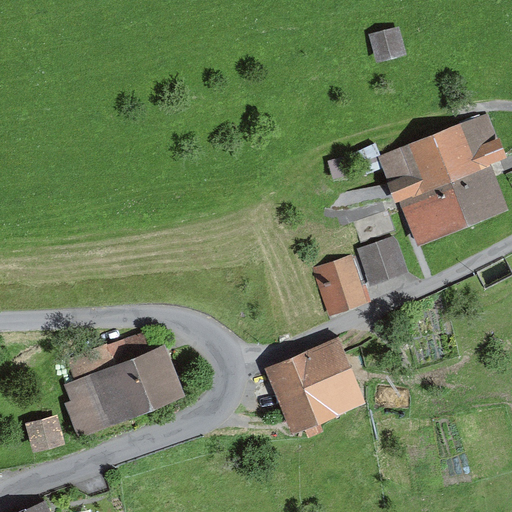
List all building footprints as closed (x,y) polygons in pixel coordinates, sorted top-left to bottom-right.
[(396,34),(377,37),(380,55),(400,51),(396,34)] [(484,122),(376,159),(390,199),(396,197),(412,244),(498,214),(482,166),(497,161),(484,122)] [(329,155),(333,170),(382,156),(378,141),(329,155)] [(391,243),(365,252),(375,279),(401,269),(391,243)] [(365,252),(354,256),(364,283),(375,279),(365,252)] [(354,256),(312,272),(327,312),(363,299),(358,285),(364,283),(354,256)] [(81,397),(76,399),(86,425),(169,392),(145,332),(68,363),(81,397)] [(330,346),(260,371),(281,431),(351,405),(330,346)] [(52,421),(33,425),(38,444),(56,440),(52,421)]
